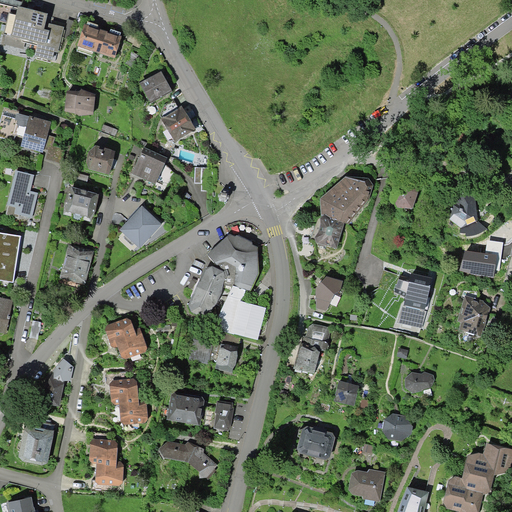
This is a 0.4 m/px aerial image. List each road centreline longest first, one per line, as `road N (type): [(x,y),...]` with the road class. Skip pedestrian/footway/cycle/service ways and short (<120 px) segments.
road 1 (residential): [(268,216),(280,297),(230,511)]
road 2 (residential): [(511,18),(339,159)]
road 3 (residential): [(158,15),(261,200)]
road 4 (residential): [(53,180),(15,354),(26,376)]
road 5 (residential): [(90,306),(261,200)]
road 6 (residential): [(90,306),(54,490)]
road 7 (residential): [(339,159),(480,174),(511,201)]
